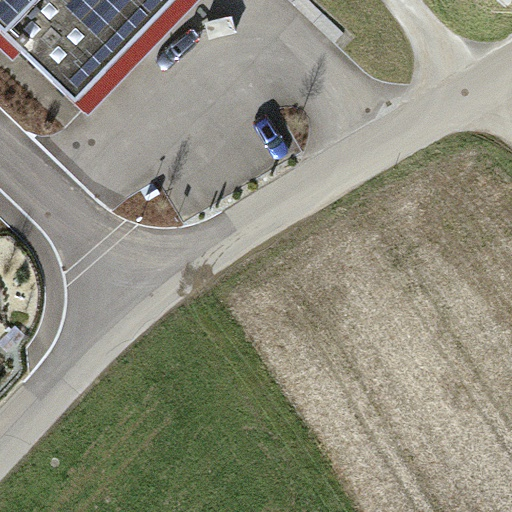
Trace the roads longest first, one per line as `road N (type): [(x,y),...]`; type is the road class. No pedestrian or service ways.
road 1 (residential): [(154,297),(326,175),(511,69)]
road 2 (residential): [(154,297),(0,450)]
road 3 (residential): [(0,145),(154,297)]
road 4 (track): [(511,123),(403,0)]
